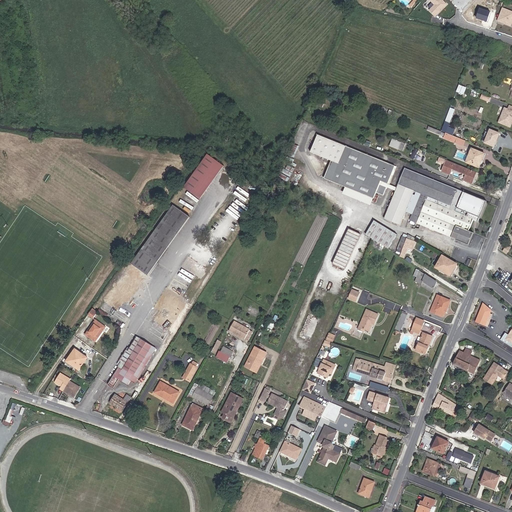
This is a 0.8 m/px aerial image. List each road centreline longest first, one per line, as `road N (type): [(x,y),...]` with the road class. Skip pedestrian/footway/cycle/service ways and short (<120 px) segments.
road 1 (residential): [(0,387),(243,466),(348,511)]
road 2 (unknown): [(84,415),(219,193),(244,191)]
road 3 (unknown): [(505,206),(315,130),(304,157),(325,185)]
road 4 (tertiary): [(456,329),(401,472)]
